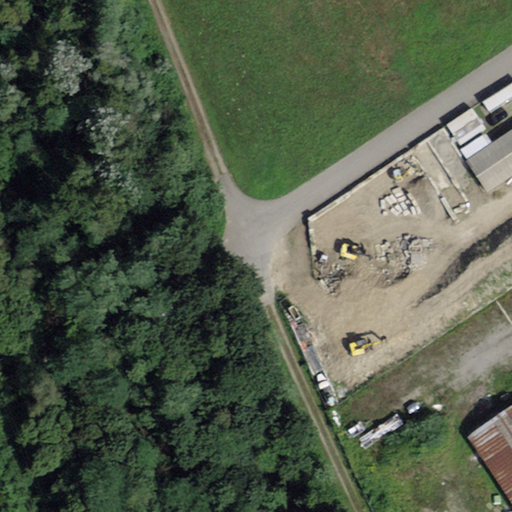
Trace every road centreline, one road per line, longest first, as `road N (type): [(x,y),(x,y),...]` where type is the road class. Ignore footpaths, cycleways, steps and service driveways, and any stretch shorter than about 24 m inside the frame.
road 1 (unclassified): [(240,244),(511,63)]
road 2 (track): [(363,511),(240,244)]
road 3 (track): [(0,368),(240,244)]
road 4 (track): [(240,244),(150,0)]
